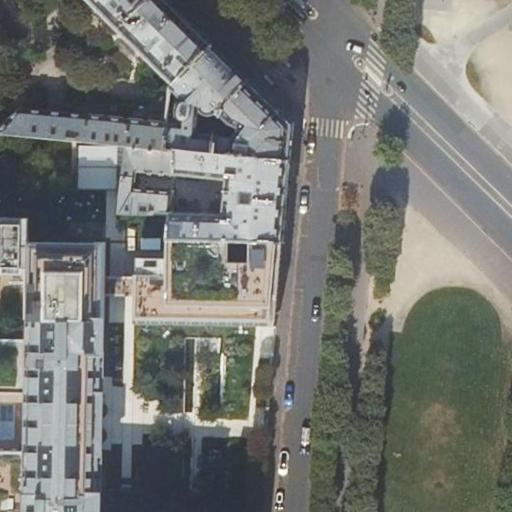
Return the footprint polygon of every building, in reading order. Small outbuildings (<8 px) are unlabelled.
[(90,0),(174,83),(213,44),(168,0),(90,0)] [(230,60),(213,44),(174,83),(170,87),(167,124),(165,149),(215,153),(216,135),(218,112),(249,79),(230,60)] [(264,94),(249,79),(218,112),(228,121),(240,128),(233,137),(216,135),(215,153),(290,160),(292,140),(293,123),(264,94)] [(0,130),(0,133),(35,137),(66,140),(127,146),(165,149),(167,124),(19,109),(0,130)] [(63,172),(66,140),(35,137),(32,169),(63,172)] [(215,153),(165,149),(127,146),(121,212),(171,215),(170,236),(283,242),(285,221),(287,201),(288,181),(290,160),(215,153)] [(32,341),(28,511),(99,511),(102,244),(27,244),(27,218),(0,217),(0,273),(32,274),(32,341)] [(0,340),(0,511),(28,511),(32,341),(0,340)]
